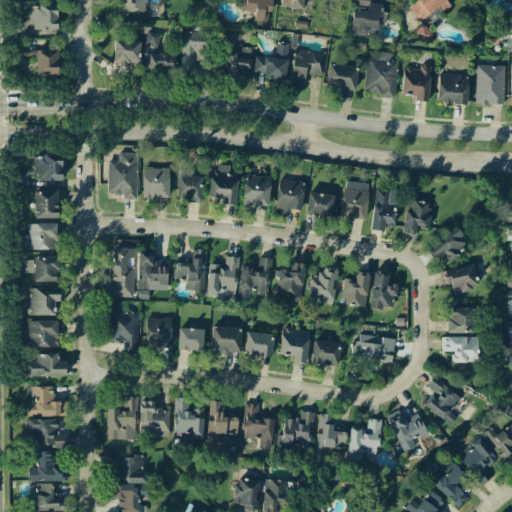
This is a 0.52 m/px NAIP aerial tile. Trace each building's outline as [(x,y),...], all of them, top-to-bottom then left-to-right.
[(145,13),(145,0),(121,0),(121,13),(145,13)] [(270,21),(271,0),(238,0),(238,11),(252,11),(251,20),(270,21)] [(279,0),(280,7),(302,8),(302,0),(279,0)] [(353,0),(353,4),(367,5),(366,11),(350,10),(348,33),(377,36),(378,22),(385,22),(386,7),(368,6),(368,0),(353,0)] [(417,0),(408,7),(418,21),(438,7),(442,11),(452,4),(449,0),(417,0)] [(56,30),(56,5),(28,5),(28,20),(12,20),(12,36),(28,36),(28,30),(56,30)] [(421,43),(432,35),(423,23),(413,32),(421,43)] [(142,45),(158,46),(160,31),(144,30),(142,45)] [(212,32),(181,31),(179,74),(194,75),(194,60),(211,61),(212,32)] [(248,77),(250,47),(233,46),(233,33),(220,33),(219,48),(220,48),(219,65),(224,65),(224,76),(248,77)] [(125,62),(138,62),(139,41),(113,40),(112,69),(125,69),(125,62)] [(284,78),(289,43),(276,42),(274,58),(254,55),(251,74),(284,78)] [(175,52),(159,52),(159,47),(147,46),(147,71),(174,71),(175,52)] [(323,52),(293,48),(289,84),(303,86),(305,74),(320,76),(323,52)] [(35,50),(35,75),(57,75),(57,50),(35,50)] [(366,58),(362,93),(393,97),(397,62),(391,61),(392,53),(377,51),(377,59),(366,58)] [(354,91),(356,66),(327,64),(325,88),(354,91)] [(502,105),(503,66),(475,65),(474,104),(502,105)] [(429,67),(402,66),(400,93),(413,93),(413,101),(427,102),(429,67)] [(466,104),(467,75),(437,74),(436,103),(466,104)] [(135,200),(136,153),(117,153),(117,160),(107,160),(106,194),(122,195),(122,200),(135,200)] [(14,186),(27,186),(27,179),(60,179),(61,155),(41,154),(41,158),(33,158),(32,170),(14,169),(14,186)] [(208,198),(222,199),(222,204),(235,204),(236,172),(229,172),(229,165),(217,165),(216,171),(209,171),(208,198)] [(167,167),(141,168),(142,198),(168,197),(167,167)] [(268,205),(269,176),(243,175),(242,205),(268,205)] [(200,201),(201,177),(176,176),(175,200),(200,201)] [(275,209),(300,210),(302,181),(277,180),(275,209)] [(368,183),(342,181),(339,218),(365,220),(368,183)] [(382,232),(384,224),(391,226),(398,192),(376,187),(368,229),(382,232)] [(56,218),(56,191),(33,191),(33,218),(56,218)] [(331,216),(332,194),(306,193),(305,215),(331,216)] [(415,235),(415,228),(429,228),(430,203),(404,202),(402,235),(415,235)] [(26,223),(27,250),(55,249),(55,223),(26,223)] [(430,253),(435,259),(443,253),(448,260),(468,246),(458,233),(430,253)] [(132,297),(133,248),(112,248),(111,297),(132,297)] [(202,291),(204,249),(191,248),(191,260),(175,259),(174,279),(186,280),(185,290),(202,291)] [(137,254),(136,289),(166,290),(167,261),(152,261),(152,254),(137,254)] [(208,263),(205,292),(216,294),(217,289),(234,291),(237,257),(225,255),(223,265),(208,263)] [(56,257),(24,258),(24,273),(33,272),(33,282),(57,281),(56,257)] [(236,297),(247,299),(248,287),(267,289),(271,258),(258,257),(257,268),(240,266),(236,297)] [(303,263),(290,262),(289,269),(278,268),(275,294),(300,296),(303,263)] [(480,286),(474,264),(439,272),(443,285),(450,283),(452,293),(480,286)] [(310,273),(308,291),(315,292),(314,302),(332,304),(336,268),(322,266),(321,274),(310,273)] [(368,273),(354,271),(353,280),(342,278),(340,299),(348,300),(347,305),(364,307),(368,273)] [(368,308),(382,310),(382,306),(390,307),(391,296),(394,297),(396,284),(386,283),(388,273),(372,271),(368,308)] [(26,315),(56,315),(56,288),(26,288),(26,315)] [(446,333),(473,332),(472,307),(450,308),(450,315),(445,316),(446,333)] [(110,312),(110,341),(122,340),(122,352),(137,351),(137,311),(110,312)] [(170,347),(170,318),(145,318),(145,346),(170,347)] [(27,347),(55,347),(56,321),(27,320),(27,347)] [(240,327),(210,327),(210,352),(239,353),(240,327)] [(177,350),(202,350),(202,328),(177,328),(177,350)] [(291,356),(291,362),(305,363),(307,330),(280,329),(278,355),(291,356)] [(272,335),(245,331),(242,353),(269,357),(272,335)] [(390,362),(392,353),(394,339),(358,334),(358,341),(352,341),(350,356),(390,362)] [(440,351),(451,351),(451,362),(477,362),(478,337),(441,336),(440,351)] [(339,344),(312,339),(308,362),(335,367),(339,344)] [(57,353),(23,354),(24,376),(64,376),(64,362),(58,362),(57,353)] [(426,387),(435,394),(426,407),(450,425),(456,416),(449,411),(460,396),(433,376),(426,387)] [(63,415),(63,401),(50,401),(50,386),(31,386),(31,400),(26,400),(26,415),(63,415)] [(511,395),(511,396),(503,415),(511,418),(511,395)] [(106,439),(134,439),(135,396),(123,396),(123,409),(106,409),(106,439)] [(173,432),(190,433),(190,440),(201,440),(203,408),(188,408),(188,398),(174,397),(173,432)] [(168,409),(153,408),(153,401),(139,401),(139,436),(168,437),(168,409)] [(207,442),(217,442),(217,434),(236,434),(237,417),(222,417),(223,401),(209,401),(207,442)] [(258,404),(246,403),(241,437),(259,440),(258,446),(269,448),(273,419),(256,417),(258,404)] [(280,447),(291,448),(292,445),(309,447),(313,412),(300,411),(299,418),(284,416),(280,447)] [(313,454),(325,456),(326,447),(343,449),(345,432),(331,430),(333,415),(318,413),(313,454)] [(426,434),(418,416),(404,423),(400,415),(388,421),(403,452),(415,446),(412,441),(426,434)] [(60,481),(61,473),(56,458),(56,456),(63,453),(64,434),(59,434),(54,419),(27,418),(26,421),(31,435),(31,448),(32,451),(37,466),(27,469),(27,480),(60,481)] [(347,461),(361,461),(362,452),(378,453),(379,419),(366,419),(365,427),(349,427),(347,461)] [(487,430),(498,455),(511,448),(511,424),(494,433),(491,428),(487,430)] [(497,458),(477,435),(467,444),(471,449),(459,460),(481,485),(492,475),(486,468),(497,458)] [(119,511),(145,511),(145,502),(146,502),(145,472),(141,472),(141,455),(109,456),(109,468),(117,468),(117,485),(113,485),(113,499),(119,499),(119,511)] [(468,478),(452,463),(441,475),(437,471),(428,480),(457,508),(467,497),(457,488),(468,478)] [(256,511),(258,479),(234,478),(233,503),(244,503),(243,511),(256,511)] [(275,511),(275,503),(284,503),(284,480),(260,481),(261,511),(275,511)] [(69,511),(69,506),(56,505),(56,485),(34,484),(34,494),(25,494),(25,509),(53,510),(53,511),(69,511)] [(436,511),(444,501),(429,490),(423,499),(415,493),(404,509),(408,511),(436,511)]
